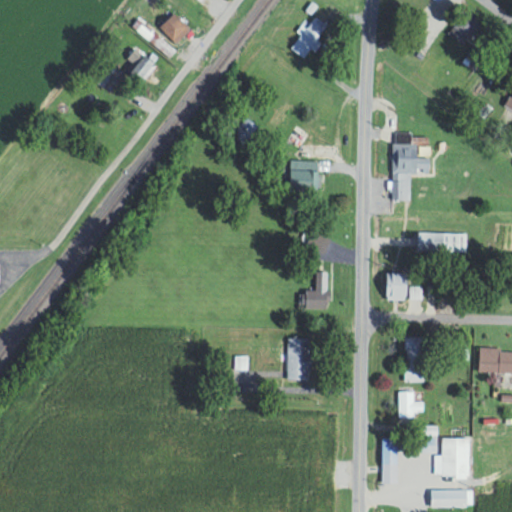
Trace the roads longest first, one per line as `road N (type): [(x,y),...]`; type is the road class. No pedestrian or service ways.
road 1 (residential): [(235,0),(53,245),(0,254)]
road 2 (tertiary): [(362,319),(372,0)]
road 3 (tertiary): [(359,511),(362,319)]
road 4 (residential): [(511,316),(362,319)]
